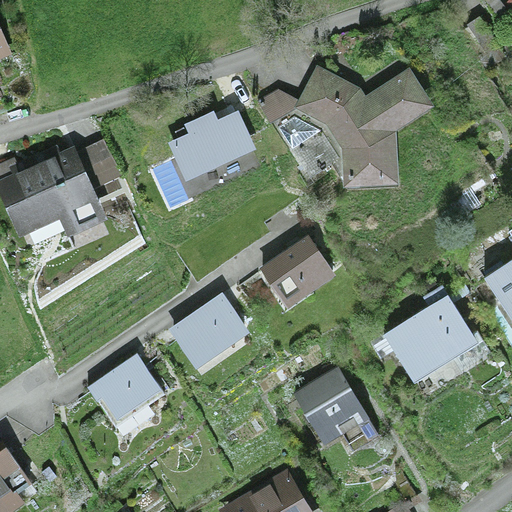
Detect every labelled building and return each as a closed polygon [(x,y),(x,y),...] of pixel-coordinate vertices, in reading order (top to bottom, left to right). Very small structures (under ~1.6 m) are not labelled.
[(467,24),(485,51),(496,43),(479,16),(467,24)] [(383,130),(425,103),(406,74),(364,100),(357,90),(324,73),(325,71),(321,69),(320,71),(318,70),(301,103),(331,119),(348,145),(349,179),(380,177),(378,148),(390,141),(383,130)] [(236,114),(216,123),(212,114),(189,124),(193,134),(173,143),(184,166),(197,160),(201,168),(237,151),(234,143),(247,137),(236,114)] [(471,174),(488,163),(473,139),(428,168),(448,197),(474,179),(471,174)] [(67,229),(99,215),(71,153),(47,164),(44,157),(16,169),(19,176),(2,184),(22,228),(59,211),(67,229)] [(262,267),(286,301),(331,270),(307,236),(262,267)] [(511,318),(511,257),(484,276),(511,318)] [(384,332),(412,377),(475,337),(442,284),(423,296),(428,304),(384,332)] [(173,328),(194,358),(211,345),(214,350),(244,329),(221,295),(173,328)] [(88,386),(115,426),(164,392),(137,352),(88,386)] [(340,430),(352,450),(379,434),(339,367),(295,393),(323,440),(340,430)] [(0,511),(4,511),(23,499),(15,489),(30,479),(7,447),(0,452),(0,511)] [(402,470),(389,478),(404,503),(417,495),(402,470)] [(307,511),(286,474),(228,509),(229,511),(307,511)]
